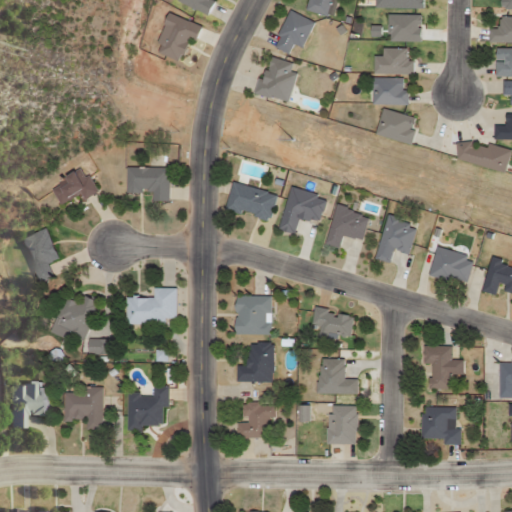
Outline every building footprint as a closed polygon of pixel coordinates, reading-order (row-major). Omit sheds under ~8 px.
[(212,2),(208,0),(173,0),(204,16),(212,2)] [(307,0),(303,9),(329,19),(336,1),(333,0),(307,0)] [(511,8),(511,0),(498,0),(498,8),(511,8)] [(271,47),(286,54),(291,44),(300,48),(312,22),(287,11),(271,47)] [(178,63),(197,28),(168,13),(150,48),(178,63)] [(421,14),(389,13),(388,40),(420,40),(421,14)] [(511,17),(496,17),(496,28),(486,28),(486,43),(511,43),(511,17)] [(372,57),(372,74),(411,74),(411,59),(405,59),(405,48),(381,48),(381,57),(372,57)] [(493,76),(511,76),(511,48),(493,48),(493,76)] [(284,103),(295,66),(265,57),(253,93),(284,103)] [(403,78),(367,78),(367,104),(403,104),(403,78)] [(511,108),(511,81),(502,81),(502,96),(507,96),(507,108),(511,108)] [(414,118),(379,109),(372,135),(408,145),(414,118)] [(511,140),(511,114),(503,114),(503,126),(491,126),(491,140),(511,140)] [(452,159),(502,173),(508,153),(457,139),(452,159)] [(46,187),(57,205),(77,193),(81,200),(94,193),(80,168),(46,187)] [(150,201),(166,201),(166,168),(123,168),(123,192),(150,192),(150,201)] [(274,194),(230,183),(223,210),(267,221),(274,194)] [(276,227),(290,188),(321,199),(313,223),(297,218),(292,232),(276,227)] [(323,245),(337,248),(340,235),(360,240),(366,214),(332,206),(323,245)] [(387,263),(390,250),(406,254),(414,223),(384,216),(373,259),(387,263)] [(17,239),(35,282),(51,275),(46,262),(55,258),(42,229),(17,239)] [(463,285),(471,258),(434,246),(426,273),(463,285)] [(511,293),(511,264),(488,259),(479,291),(496,296),(497,290),(511,293)] [(151,298),(123,298),(123,324),(173,324),(173,288),(151,288),(151,298)] [(268,297),(233,296),(232,334),(268,335),(268,297)] [(48,333),(81,343),(95,302),(81,297),(79,304),(60,298),(48,333)] [(317,326),(316,335),(347,340),(351,314),(311,308),(309,325),(317,326)] [(109,339),(89,338),(88,353),(108,354),(109,339)] [(234,365),(234,382),(270,382),(270,344),(246,344),(245,365),(234,365)] [(428,388),(449,388),(449,345),(420,345),(420,364),(428,364),(428,388)] [(341,379),(342,359),(315,358),(314,393),(354,395),(355,380),(341,379)] [(511,362),(495,362),(495,398),(511,398),(511,362)] [(6,429),(21,429),(21,417),(44,417),(44,383),(6,383),(6,429)] [(167,387),(150,387),(150,395),(124,395),(124,430),(140,431),(140,426),(159,426),(159,407),(166,407),(167,387)] [(99,389),(61,390),(62,420),(83,420),(83,431),(99,431),(99,389)] [(234,423),(234,438),(264,438),(264,421),(272,421),(272,403),(241,403),(241,423),(234,423)] [(309,421),(309,404),(300,404),(300,421),(309,421)] [(354,445),(354,406),(324,406),(324,445),(354,445)] [(456,445),(456,406),(418,407),(419,439),(440,439),(440,445),(456,445)]
